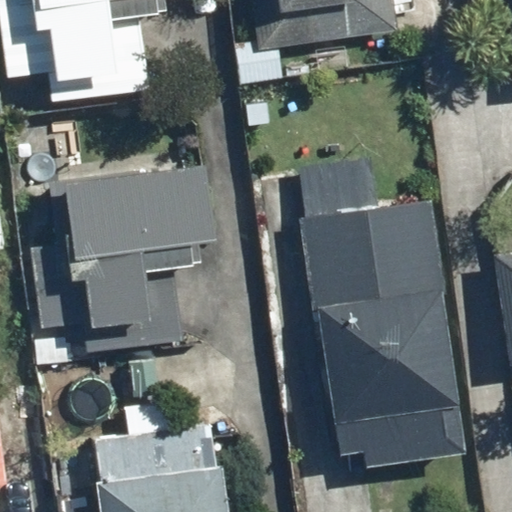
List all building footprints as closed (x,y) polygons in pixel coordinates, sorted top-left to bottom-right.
[(0,0),(0,54),(3,74),(41,68),(46,98),(145,84),(132,0),(0,0)] [(247,0),(252,36),(231,39),(237,81),(279,75),(275,45),(393,28),(388,0),(247,0)] [(199,153),(39,176),(48,236),(28,239),(40,322),(78,317),(83,347),(182,333),(168,236),(211,229),(199,153)] [(294,214),(308,308),(313,307),(333,446),(356,443),(358,461),(457,446),(434,288),(439,288),(425,195),(294,214)] [(511,248),(487,252),(502,359),(511,357),(511,248)] [(95,476),(88,477),(93,511),(222,511),(214,458),(209,459),(203,418),(89,434),(95,476)]
